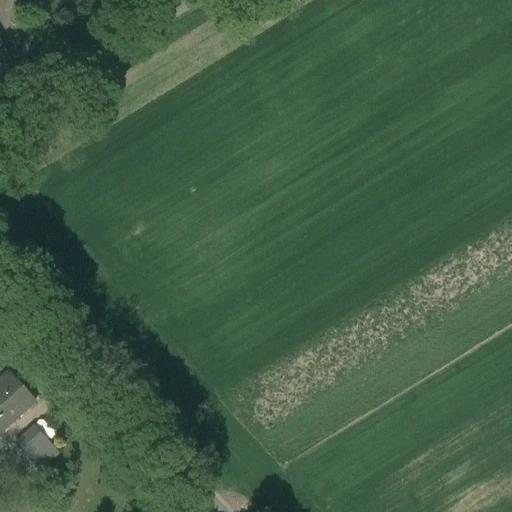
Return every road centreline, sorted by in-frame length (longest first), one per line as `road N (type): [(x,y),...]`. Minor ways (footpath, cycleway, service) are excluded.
road 1 (unclassified): [(225,511),(0,264)]
road 2 (unclassified): [(0,115),(186,0)]
